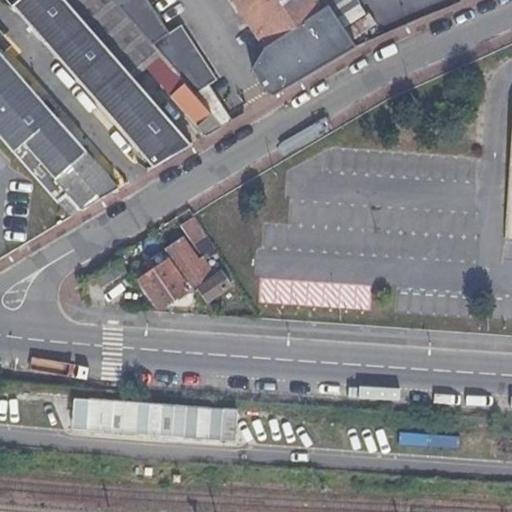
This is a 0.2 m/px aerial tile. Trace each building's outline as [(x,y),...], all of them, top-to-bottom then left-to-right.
[(154,167),(191,145),(134,79),(63,0),(17,0),(12,5),(154,167)] [(161,57),(111,0),(63,0),(134,79),(146,67),(196,125),(210,113),(193,94),(173,71),(161,57)] [(265,92),(274,95),(357,46),(332,8),(326,0),(111,0),(161,57),(173,71),(193,94),(199,87),(143,0),(232,0),(262,43),(249,67),(265,92)] [(79,209),(81,211),(119,188),(0,53),(0,137),(57,203),(58,202),(71,216),(79,209)] [(212,253),(190,219),(180,225),(202,259),(212,253)] [(194,262),(179,239),(167,247),(204,303),(229,287),(220,273),(212,279),(198,258),(194,262)] [(166,260),(137,280),(156,310),(186,290),(166,260)] [(93,277),(99,287),(125,271),(118,261),(93,277)]
